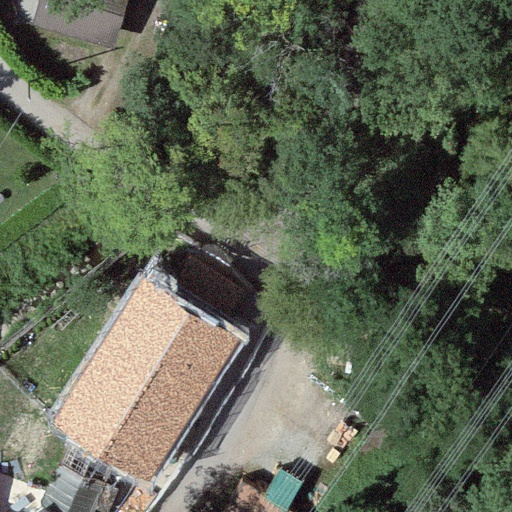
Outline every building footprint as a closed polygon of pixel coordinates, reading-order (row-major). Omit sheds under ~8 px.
[(47,0),(42,21),(116,41),(127,0),(47,0)] [(0,169),(14,154),(0,142),(0,169)] [(144,443),(241,286),(166,240),(70,397),(144,443)] [(89,511),(120,442),(79,424),(45,504),(62,511),(89,511)] [(292,511),(246,486),(231,511),(292,511)]
